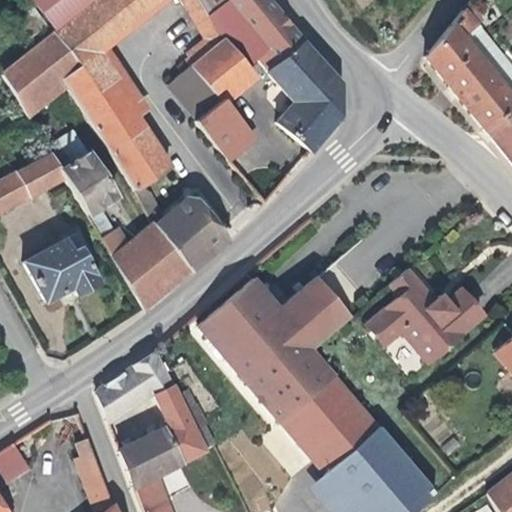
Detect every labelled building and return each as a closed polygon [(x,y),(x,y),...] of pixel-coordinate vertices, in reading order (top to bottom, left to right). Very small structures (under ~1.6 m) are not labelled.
[(29,0),(52,33),(53,33),(93,0),(29,0)] [(133,187),(140,183),(167,166),(135,117),(94,55),(105,46),(162,0),(181,0),(202,36),(197,40),(200,44),(185,55),(187,58),(184,61),(187,66),(220,41),(205,16),(195,0),(93,0),(53,33),(79,66),(63,78),(63,80),(67,87),(90,124),(133,187)] [(275,123),(308,153),(339,116),(338,84),(286,24),(266,0),(225,0),(205,16),(220,41),(187,66),(219,102),(222,105),(251,79),(243,69),(255,60),(291,102),(275,123)] [(195,0),(205,16),(225,0),(195,0)] [(469,3),(425,59),(511,166),(511,103),(460,39),(475,26),(468,18),(475,9),(469,3)] [(460,39),(511,103),(511,70),(476,25),(475,26),(460,39)] [(52,33),(0,74),(23,111),(63,80),(63,78),(79,66),(53,33),(52,33)] [(94,55),(135,117),(146,110),(105,46),(94,55)] [(166,82),(196,119),(219,102),(187,66),(166,82)] [(23,111),(27,119),(67,87),(63,80),(23,111)] [(194,121),(226,159),(251,138),(222,105),(219,102),(196,119),(194,121)] [(48,154),(57,169),(85,152),(73,131),(45,148),(48,154)] [(57,169),(63,178),(85,215),(91,211),(98,207),(113,197),(85,152),(57,169)] [(0,182),(0,212),(63,178),(57,169),(48,154),(0,182)] [(151,223),(153,227),(164,217),(152,190),(140,183),(133,187),(151,223)] [(167,249),(188,270),(224,240),(194,201),(185,200),(164,217),(153,227),(167,249)] [(98,207),(91,211),(95,218),(102,213),(98,207)] [(85,215),(143,309),(188,270),(167,249),(153,227),(151,223),(126,243),(118,231),(112,229),(102,213),(95,218),(91,211),(85,215)] [(76,233),(22,263),(43,303),(69,288),(75,296),(96,284),(85,266),(93,262),(76,233)] [(433,302),(406,270),(387,286),(397,299),(363,328),(380,350),(402,333),(428,364),(480,321),(457,293),(444,304),(438,298),(433,302)] [(315,278),(278,310),(249,276),(199,320),(194,324),(212,345),(278,422),(334,375),(312,350),(349,318),(315,278)] [(511,337),(491,355),(511,380),(511,337)] [(175,396),(154,354),(98,390),(95,394),(106,423),(152,397),(163,417),(159,430),(117,450),(141,511),(169,511),(155,476),(204,451),(175,396)] [(187,390),(175,396),(204,451),(213,445),(204,425),(206,424),(196,404),(194,405),(187,390)] [(91,456),(85,442),(72,447),(78,461),(91,456)] [(11,445),(0,452),(0,485),(26,469),(11,445)] [(377,511),(412,511),(433,496),(392,446),(351,481),(377,511)] [(91,509),(109,504),(91,456),(78,461),(74,463),(91,509)] [(169,492),(188,483),(180,468),(162,477),(169,492)] [(511,511),(511,472),(485,494),(494,511),(511,511)] [(0,511),(9,511),(0,498),(0,511)]
